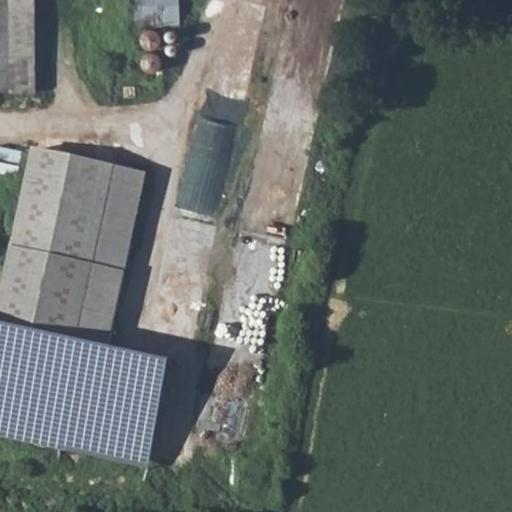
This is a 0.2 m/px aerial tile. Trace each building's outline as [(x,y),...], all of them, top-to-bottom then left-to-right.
[(0,0),(0,95),(20,96),(22,12),(0,12),(0,0)] [(119,0),(119,28),(169,28),(168,0),(119,0)] [(9,257),(89,267),(100,167),(21,157),(9,257)] [(135,171),(100,167),(89,267),(9,257),(0,333),(114,346),(135,171)] [(228,292),(203,381),(256,396),(280,306),(228,292)]
